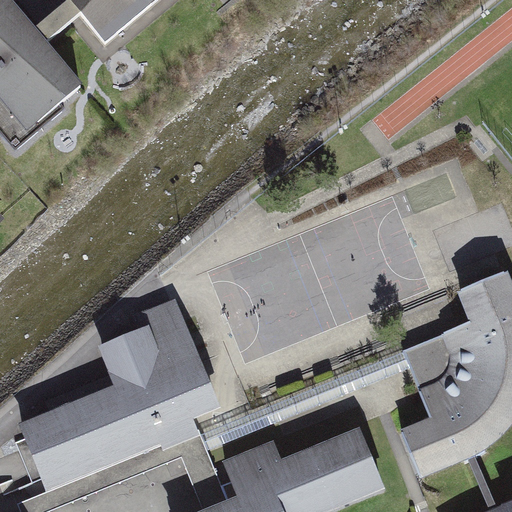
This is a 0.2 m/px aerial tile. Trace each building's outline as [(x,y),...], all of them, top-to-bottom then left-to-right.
[(80,88),(45,46),(33,32),(5,0),(0,0),(0,135),(14,152),(65,111),(60,105),(80,88)] [(72,0),(33,32),(45,46),(80,16),(104,45),(157,0),(72,0)] [(511,295),(504,276),(461,294),(473,324),(403,352),(431,423),(402,435),(420,478),(464,460),(465,464),(476,459),(486,453),(484,450),(496,440),(505,431),(510,425),(511,421),(511,295)] [(214,409),(172,307),(139,321),(144,335),(104,351),(119,390),(23,429),(48,489),(163,442),(165,447),(194,435),(188,419),(214,409)] [(323,511),(381,489),(358,435),(280,467),(272,448),(227,466),(233,483),(222,488),(229,507),(216,511),(323,511)]
